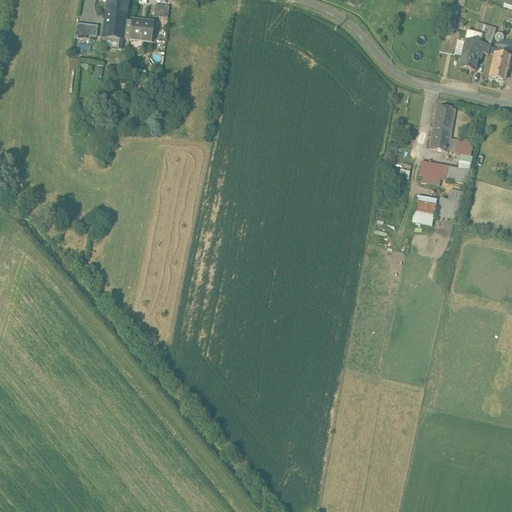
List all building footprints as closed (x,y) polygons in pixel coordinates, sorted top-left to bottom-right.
[(107,0),(105,20),(116,21),(116,26),(125,28),(128,0),(107,0)] [(154,18),(159,18),(167,19),(169,7),(155,6),(154,18)] [(116,26),(116,21),(105,20),(102,39),(123,41),(125,28),(116,26)] [(132,22),(126,21),(123,41),(130,42),(132,22)] [(151,44),(153,24),(132,22),(130,42),(151,44)] [(454,24),(448,22),(446,22),(444,33),(452,35),(452,34),(454,24)] [(96,38),(96,37),(97,27),(76,25),(74,40),(89,41),(90,38),(96,38)] [(479,46),(483,47),(481,55),(487,57),(495,31),(483,27),(479,46)] [(475,73),(476,67),(477,61),(479,61),(483,47),(479,46),(481,37),(467,34),(458,69),(475,73)] [(103,62),(105,62),(112,63),(112,55),(104,55),(103,62)] [(504,81),(506,70),(509,59),(494,55),(489,78),(504,81)] [(447,154),(455,111),(436,107),(429,150),(447,154)] [(457,139),(455,148),(454,155),(470,158),(473,142),(457,139)] [(425,176),(425,175),(427,164),(421,163),(418,175),(419,175),(425,177),(425,176)] [(427,164),(427,166),(427,167),(425,176),(434,178),(437,166),(427,164)] [(437,166),(435,174),(435,178),(444,180),(446,168),(437,166)] [(444,180),(459,183),(467,184),(470,172),(446,168),(444,180)] [(422,183),(431,185),(434,186),(435,178),(423,176),(422,183)] [(451,195),(450,197),(449,203),(441,201),(438,217),(439,217),(458,221),(462,198),(451,195)] [(439,202),(419,198),(412,196),(406,223),(433,229),(439,202)]
